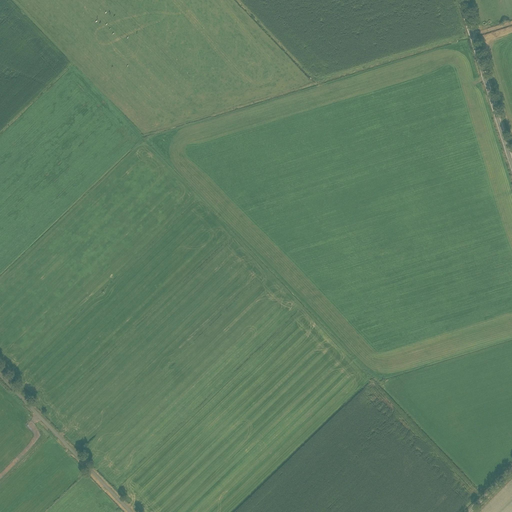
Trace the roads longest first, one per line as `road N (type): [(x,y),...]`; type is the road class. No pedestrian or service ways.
road 1 (unclassified): [(132,511),(0,371)]
road 2 (unclassified): [(511,167),(460,0)]
